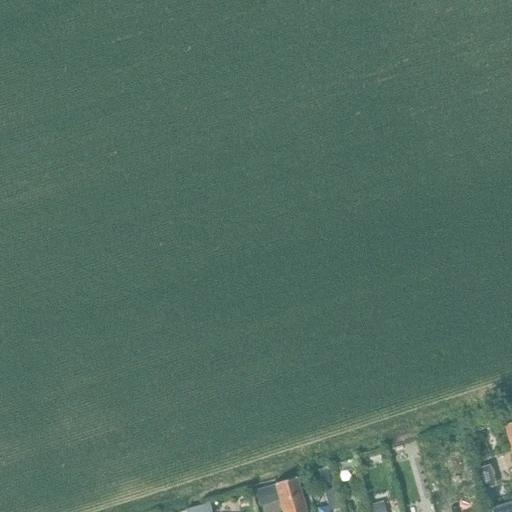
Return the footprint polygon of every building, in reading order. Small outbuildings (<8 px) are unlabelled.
[(477,420),(460,425),(462,433),(479,428),(477,420)] [(495,467),(510,461),(504,444),(488,450),(495,467)] [(275,485),(283,511),(305,511),(296,479),(275,485)] [(270,487),(255,492),(260,508),(275,503),(270,487)] [(511,511),(511,502),(510,503),(486,511),(485,511),(511,511)] [(384,511),(382,503),(368,507),(368,511),(384,511)]
